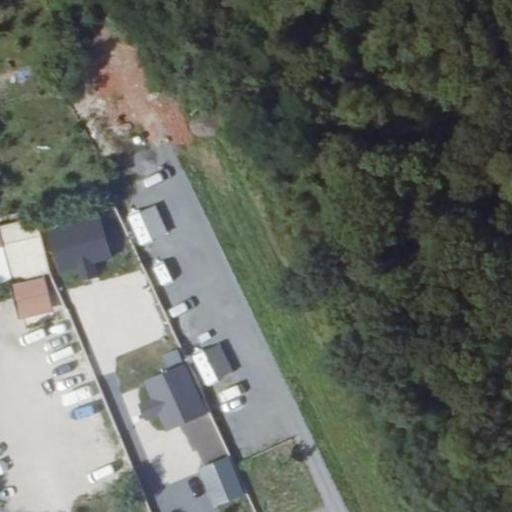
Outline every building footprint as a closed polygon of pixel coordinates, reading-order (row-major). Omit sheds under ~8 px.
[(479,101),(503,91),(493,72),(472,83),(479,101)] [(151,204),(132,217),(139,228),(158,215),(151,204)] [(34,219),(0,226),(0,252),(7,282),(46,273),(34,219)] [(153,267),(182,252),(168,224),(139,240),(153,267)] [(45,279),(8,285),(15,322),(51,316),(45,279)] [(176,304),(190,334),(218,321),(204,291),(176,304)] [(37,330),(46,364),(73,357),(63,323),(37,330)] [(121,397),(155,385),(150,371),(117,383),(121,397)] [(227,454),(196,467),(213,505),(243,493),(227,454)] [(153,484),(143,488),(151,511),(159,511),(162,511),(153,484)]
